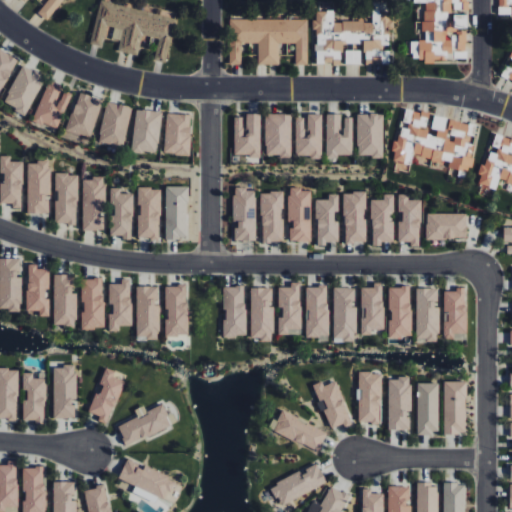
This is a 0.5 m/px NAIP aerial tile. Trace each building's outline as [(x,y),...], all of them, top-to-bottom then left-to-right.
[(62,0),(22,0),(25,2),(26,0),(47,0),(37,13),(47,20),(62,0)] [(466,59),(466,30),(467,30),(467,12),(468,12),(467,0),(414,0),(414,2),(424,2),(424,40),(411,40),(411,58),(424,59),(424,63),(434,63),(434,59),(466,59)] [(511,0),(498,0),(497,14),(511,15),(511,0)] [(176,17),(99,1),(90,44),(101,46),(106,25),(114,27),(112,39),(120,40),(117,51),(138,55),(142,35),(159,39),(154,60),(166,63),(176,17)] [(316,63),(343,63),(363,63),(390,63),(390,50),(382,50),(382,26),(389,26),(389,17),(383,17),(383,2),(372,2),(372,21),(334,21),(334,10),(316,10),(316,19),(312,20),(312,28),(316,28),(316,63)] [(308,19),(229,19),(229,64),(241,64),(241,43),(258,43),(258,65),(279,64),(279,43),(295,43),(296,65),(308,65),(308,19)] [(0,90),(19,61),(0,48),(0,90)] [(511,52),(501,77),(511,81),(511,52)] [(4,102),(17,108),(14,113),(25,118),(44,75),(21,65),(4,102)] [(58,130),(71,93),(61,90),(63,85),(47,80),(33,121),(58,130)] [(66,130),(91,138),(102,99),(78,92),(66,130)] [(98,142),(124,147),(131,106),(106,102),(98,142)] [(131,151),(157,154),(162,112),(136,108),(131,151)] [(478,127),(433,114),(433,115),(406,108),(394,151),(397,152),(393,166),(409,171),(413,155),(431,160),(431,163),(469,173),(473,158),(469,157),(478,127)] [(164,154),(190,155),(191,114),(166,113),(164,154)] [(234,117),(234,156),(261,156),(260,113),(244,113),(244,117),(234,117)] [(265,156),(290,156),(292,114),(266,113),(265,156)] [(383,114),(357,113),(357,156),(382,156),(383,114)] [(321,114),(306,114),(306,117),(295,117),(296,158),(322,158),(321,114)] [(342,114),(326,114),(325,156),(352,156),(352,117),(342,117),(342,114)] [(511,137),(490,134),(482,186),(497,188),(498,181),(511,183),(511,137)] [(0,202),(12,203),(12,208),(22,208),(21,160),(10,161),(9,155),(0,155),(0,172),(4,173),(4,182),(0,181),(0,202)] [(27,161),(27,213),(49,213),(49,201),(49,161),(27,161)] [(77,173),(55,173),(56,224),(77,223),(77,173)] [(83,178),(82,230),(104,230),(104,178),(83,178)] [(166,239),(188,238),(187,186),(165,186),(166,239)] [(132,240),(133,193),(120,193),(120,188),(110,188),(110,205),(114,205),(114,214),(110,214),(110,235),(123,235),(123,239),(132,240)] [(159,238),(160,188),(139,188),(138,238),(159,238)] [(255,240),(256,188),(233,188),(233,223),(235,223),(235,240),(255,240)] [(288,222),(290,222),(290,241),(310,241),(311,189),(288,189),(288,222)] [(262,191),(261,241),(282,242),(282,192),(262,191)] [(344,192),(344,242),(366,242),(365,192),(344,192)] [(339,241),(338,217),(338,194),(328,194),(328,199),(316,199),(316,246),(326,245),(326,241),(339,241)] [(371,200),(372,246),(381,246),(381,242),(392,241),(392,212),(394,212),(394,194),(383,194),(383,199),(371,200)] [(420,200),(408,199),(408,194),(398,194),(398,211),(402,211),(402,220),(398,220),(398,241),(411,242),(410,246),(420,246),(420,200)] [(466,213),(426,213),(426,239),(466,238),(466,213)] [(506,254),(511,254),(511,227),(503,227),(503,243),(506,243),(506,254)] [(0,310),(21,311),(21,276),(19,276),(19,258),(0,257),(0,310)] [(49,289),(49,268),(37,269),(37,264),(26,264),(27,311),(39,311),(39,316),(48,316),(48,289),(49,289)] [(53,326),(76,326),(76,293),(71,293),(71,274),(54,274),(53,326)] [(104,278),(82,278),(82,329),(103,329),(104,278)] [(109,284),(109,305),(113,305),(113,314),(108,314),(109,331),(119,331),(118,326),(131,325),(130,279),(121,279),(121,283),(109,284)] [(278,334),(300,335),(301,282),(291,282),(291,287),(278,286),(278,308),(283,308),(283,317),(278,317),(278,334)] [(361,288),(361,333),(384,333),(383,283),(373,283),(373,287),(361,288)] [(166,336),(187,336),(187,285),(165,285),(166,336)] [(136,338),(159,338),(159,303),(157,303),(157,286),(136,286),(136,338)] [(245,337),(246,286),(224,286),(223,336),(245,337)] [(328,337),(328,286),(306,286),(306,337),(328,337)] [(250,339),(273,340),(273,306),(271,306),(272,288),(251,287),(250,339)] [(333,339),(356,340),(356,307),(354,307),(354,288),(334,287),(333,339)] [(389,287),(388,337),(410,338),(411,287),(389,287)] [(465,340),(467,287),(456,287),(456,291),(444,291),(443,339),(465,340)] [(438,288),(416,288),(416,341),(439,341),(438,304),(438,288)] [(53,366),(54,418),(75,418),(75,403),(76,403),(75,366),(53,366)] [(0,418),(17,419),(17,369),(0,368),(0,418)] [(90,412),(99,416),(98,420),(109,424),(125,374),(105,368),(99,384),(90,412)] [(22,421),(44,422),(45,373),(36,372),(36,373),(23,372),(22,421)] [(358,423),(381,423),(381,372),(358,372),(358,423)] [(387,429),(410,430),(412,378),(389,377),(387,429)] [(353,425),(336,381),(324,386),(322,381),(314,384),(323,409),(331,428),(343,423),(345,428),(353,425)] [(465,381),(443,382),(444,434),(466,433),(465,381)] [(417,433),(438,434),(439,383),(417,382),(417,433)] [(138,417),(117,426),(125,445),(177,423),(172,413),(168,415),(163,404),(147,411),(144,405),(134,409),(138,417)] [(328,432),(281,410),(277,420),(273,418),(268,429),(318,452),(328,432)] [(144,466),(144,467),(126,460),(118,480),(173,502),(182,482),(144,466)] [(0,465),(0,511),(17,511),(17,461),(8,461),(8,465),(0,465)] [(326,485),(317,464),(301,471),(301,472),(270,485),(279,505),(326,485)] [(23,468),(23,511),(44,511),(44,467),(23,468)] [(74,481),(53,482),(53,511),(75,511),(76,499),(74,499),(74,481)] [(416,511),(438,511),(439,484),(417,483),(416,511)] [(443,511),(465,511),(465,483),(443,483),(443,511)]
